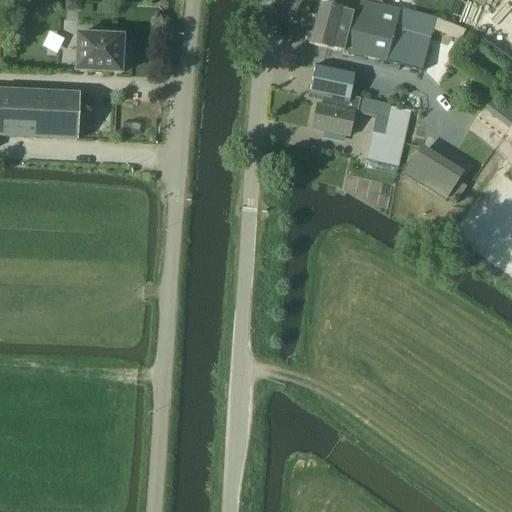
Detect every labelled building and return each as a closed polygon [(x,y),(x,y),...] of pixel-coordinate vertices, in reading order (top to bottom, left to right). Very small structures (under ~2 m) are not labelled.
[(320,6),(310,45),(331,51),(385,63),(420,73),(434,20),(382,6),(382,7),(361,2),(357,15),(320,6)] [(77,36),(75,73),(121,76),(121,57),(126,53),(127,43),(122,39),(122,38),(77,36)] [(356,115),(359,101),(349,99),(354,75),(315,66),(309,96),(326,99),(324,107),(317,105),(311,130),(348,138),(353,114),(356,115)] [(0,92),(0,138),(76,142),(78,96),(0,92)] [(493,97),(485,107),(511,127),(511,125),(511,108),(495,95),(493,97)] [(360,102),(357,116),(387,122),(381,148),(369,146),(366,161),(385,165),(398,168),(409,112),(390,108),(360,102)] [(413,184),(458,196),(466,163),(422,151),(413,184)]
